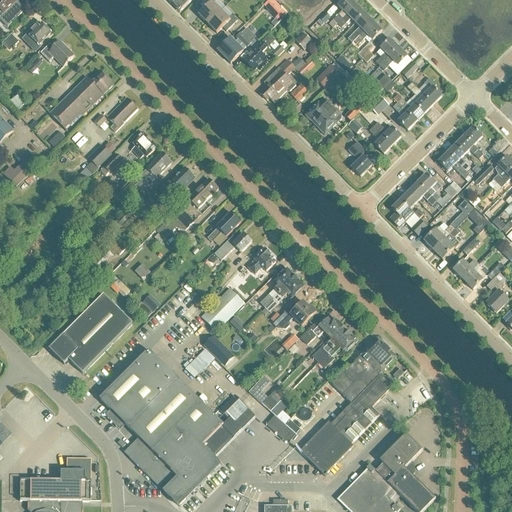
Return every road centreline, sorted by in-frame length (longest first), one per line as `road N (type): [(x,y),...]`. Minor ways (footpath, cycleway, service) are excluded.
road 1 (residential): [(61,0),(440,379),(461,432),(459,511)]
road 2 (unclassified): [(151,0),(360,209)]
road 3 (unclassified): [(360,209),(511,361)]
road 4 (residential): [(117,507),(109,450),(24,364)]
road 5 (residential): [(474,98),(360,209)]
road 6 (residential): [(377,0),(474,98)]
